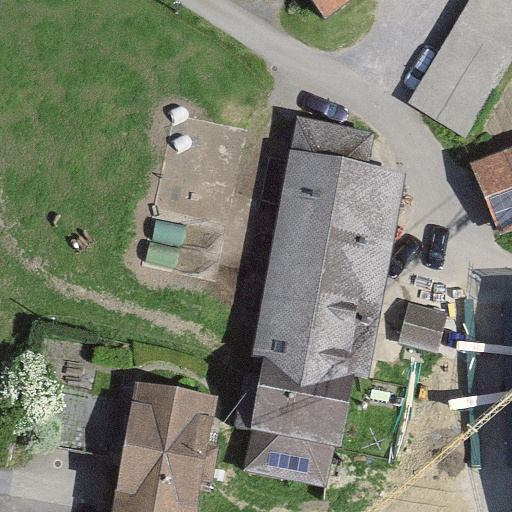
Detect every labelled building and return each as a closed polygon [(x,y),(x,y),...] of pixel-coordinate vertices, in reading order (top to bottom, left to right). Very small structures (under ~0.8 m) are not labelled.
[(365,0),(307,0),(326,27),(365,0)] [(511,0),(467,0),(424,94),(486,122),(511,64),(511,0)] [(418,179),(301,160),(267,371),(383,390),(418,179)] [(511,166),(481,182),(511,245),(511,166)] [(210,511),(226,410),(139,397),(128,465),(10,448),(0,511),(210,511)]
